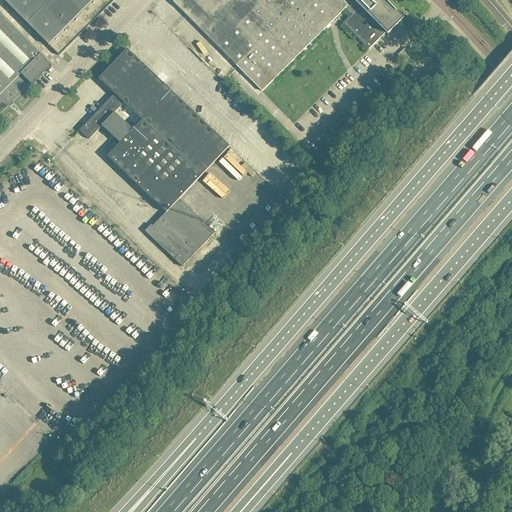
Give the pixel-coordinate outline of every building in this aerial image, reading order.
[(20,16),(58,55),(113,0),(6,0),(5,2),(20,16)] [(339,0),(174,0),(173,2),(187,17),(262,91),(302,51),(345,8),(339,1),(339,0)] [(380,37),(368,24),(365,27),(356,19),(356,17),(365,8),(386,30),(387,31),(398,20),(397,20),(377,0),(339,0),(339,1),(345,8),(352,15),(343,23),(369,49),(381,37),(380,37)] [(52,65),(40,54),(39,54),(0,15),(0,113),(6,107),(10,103),(30,83),(32,85),(34,83),(52,65)] [(420,47),(428,39),(421,32),(413,40),(420,47)] [(405,48),(397,56),(404,63),(412,55),(405,48)] [(196,240),(166,212),(229,146),(129,50),(127,49),(98,79),(99,79),(107,87),(109,89),(114,93),(98,111),(94,107),(91,110),(95,114),(80,130),(89,139),(124,103),(141,120),(107,156),(165,212),(152,226),(151,224),(145,231),(182,266),(214,233),(215,233),(208,227),(202,234),(196,240)] [(209,124),(214,118),(172,78),(166,83),(209,124)] [(158,345),(174,327),(163,317),(147,335),(158,345)]
